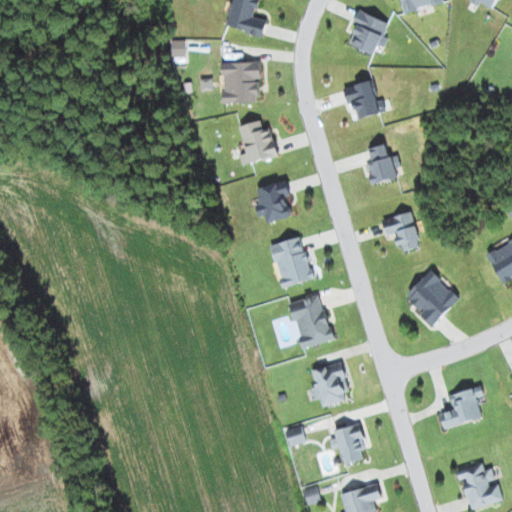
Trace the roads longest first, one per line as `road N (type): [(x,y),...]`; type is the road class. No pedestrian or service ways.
road 1 (residential): [(427,511),(304,100),(299,67),(315,0)]
road 2 (residential): [(388,370),(511,322)]
